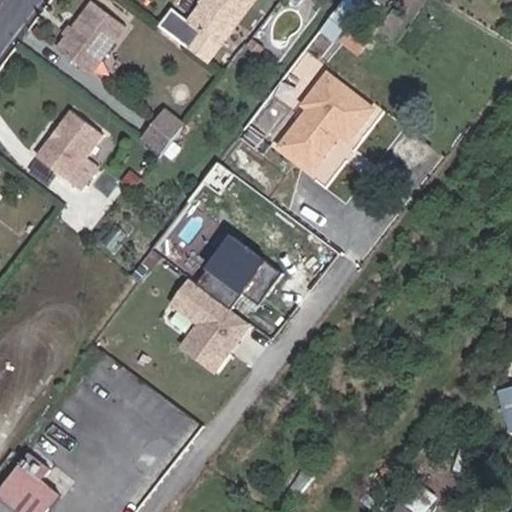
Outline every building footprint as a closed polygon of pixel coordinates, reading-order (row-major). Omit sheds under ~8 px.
[(255,0),(207,0),(189,24),(202,33),(190,49),(208,63),(255,0)] [(91,73),(126,26),(93,1),(57,48),(91,73)] [(264,55),(269,48),(255,38),(250,45),(264,55)] [(334,76),(310,107),(315,112),(286,149),(318,173),(347,136),(356,143),(380,111),(334,76)] [(102,134),(73,111),(61,126),(61,131),(57,136),(53,136),(37,155),(90,196),(99,185),(76,166),(102,134)] [(163,155),(184,128),(166,113),(145,140),(163,155)] [(0,180),(5,184),(11,176),(3,170),(0,173),(0,180)] [(232,308),(246,292),(260,303),(283,275),(229,233),(194,278),(232,308)] [(178,346),(216,374),(253,324),(189,276),(168,303),(195,323),(178,346)] [(511,388),(501,392),(511,430),(511,388)] [(39,446),(26,463),(42,476),(55,458),(39,446)] [(26,463),(0,496),(0,511),(43,511),(60,490),(42,476),(26,463)] [(405,504),(423,511),(430,511),(441,490),(417,479),(405,504)] [(413,511),(401,502),(393,511),(413,511)]
